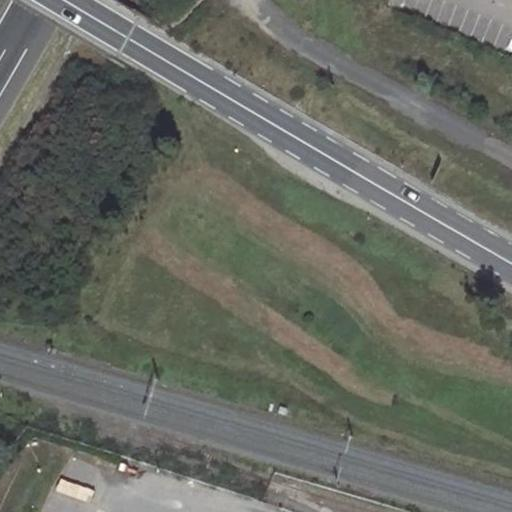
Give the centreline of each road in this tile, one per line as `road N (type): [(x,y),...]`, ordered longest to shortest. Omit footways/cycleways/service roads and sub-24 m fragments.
road 1 (primary): [(64,0),(511,264)]
road 2 (track): [(246,0),(298,46),(511,160)]
